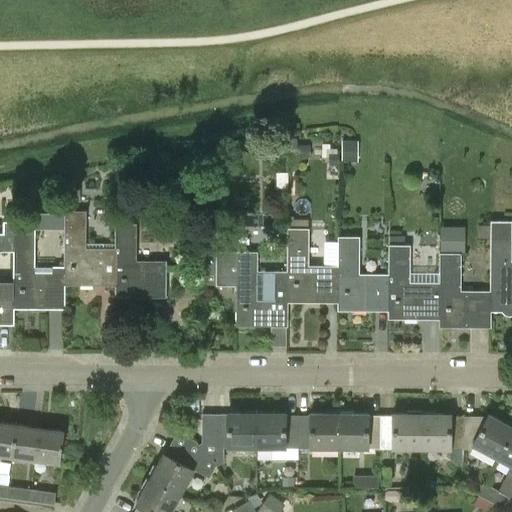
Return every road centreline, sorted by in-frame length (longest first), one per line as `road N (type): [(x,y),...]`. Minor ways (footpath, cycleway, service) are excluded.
road 1 (residential): [(511,380),(147,378)]
road 2 (residential): [(147,378),(0,376)]
road 3 (residential): [(94,511),(140,425),(147,378)]
